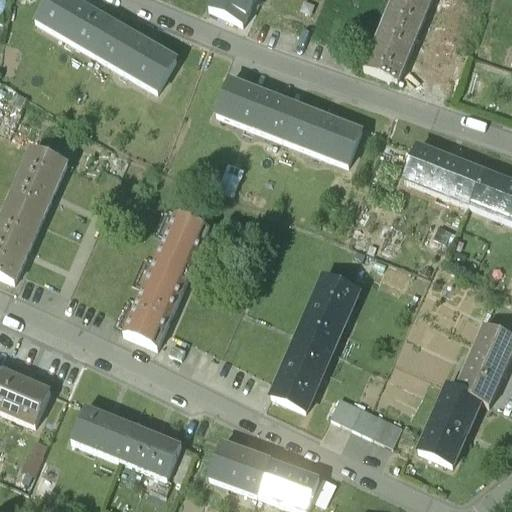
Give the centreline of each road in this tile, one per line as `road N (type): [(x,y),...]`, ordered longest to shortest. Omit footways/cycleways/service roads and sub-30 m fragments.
road 1 (residential): [(427,511),(186,390),(0,308)]
road 2 (residential): [(511,147),(113,0)]
